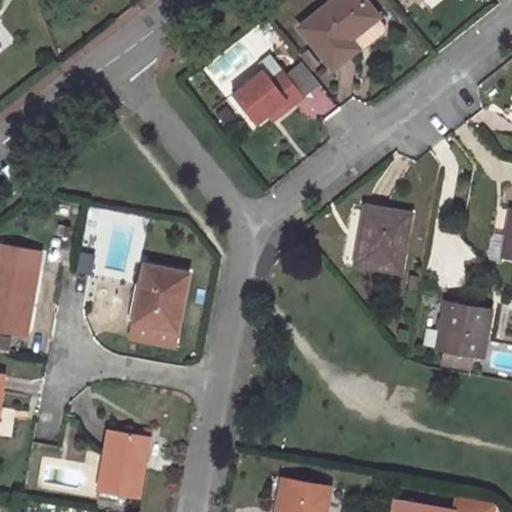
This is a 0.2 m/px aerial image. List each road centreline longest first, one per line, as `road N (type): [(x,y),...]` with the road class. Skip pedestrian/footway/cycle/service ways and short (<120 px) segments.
road 1 (residential): [(247,231),(511,20)]
road 2 (residential): [(247,231),(106,59)]
road 3 (residential): [(214,387),(247,231)]
road 4 (residential): [(67,356),(214,387)]
road 5 (tertiary): [(0,144),(106,59)]
road 6 (residential): [(191,511),(214,387)]
